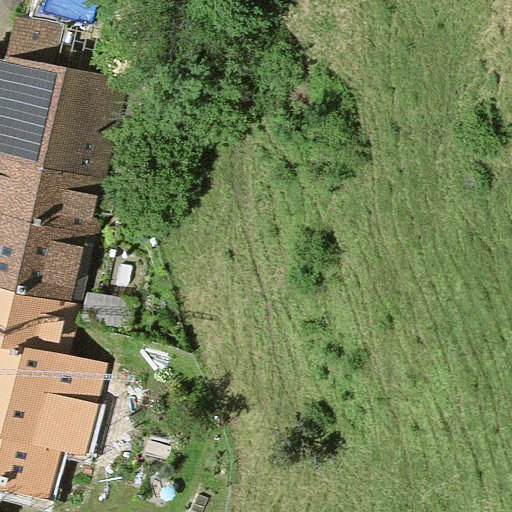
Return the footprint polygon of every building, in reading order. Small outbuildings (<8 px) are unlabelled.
[(0,85),(0,179),(78,193),(93,101),(0,85)] [(0,242),(68,254),(78,193),(0,179),(0,242)] [(0,242),(0,312),(56,322),(68,254),(0,242)] [(56,322),(0,312),(0,370),(47,378),(56,322)] [(47,378),(0,370),(0,449),(43,457),(83,463),(96,386),(47,378)] [(0,504),(34,510),(43,457),(0,449),(0,504)]
